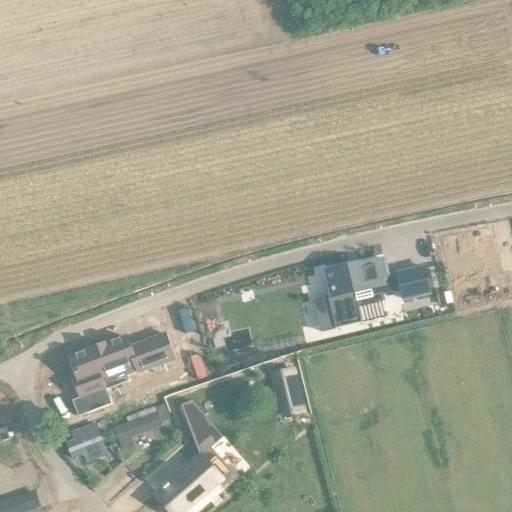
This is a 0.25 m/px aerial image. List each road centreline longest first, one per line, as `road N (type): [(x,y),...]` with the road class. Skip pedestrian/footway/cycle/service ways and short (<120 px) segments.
road 1 (unclassified): [(511,201),(324,245),(103,316),(0,370)]
road 2 (unclassified): [(103,511),(0,371)]
